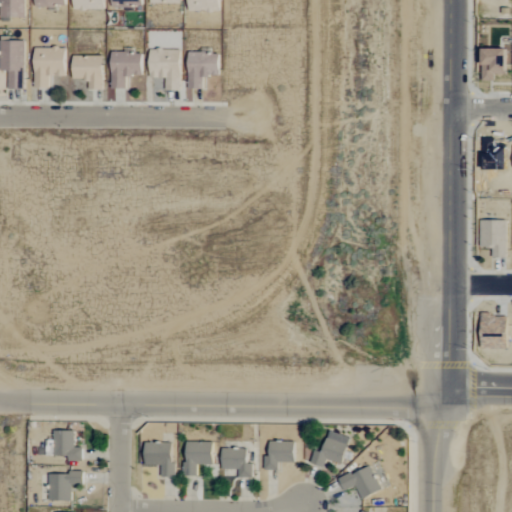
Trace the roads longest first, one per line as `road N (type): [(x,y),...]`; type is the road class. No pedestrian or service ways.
road 1 (secondary): [(432,511),(434,425),(456,364),(456,0)]
road 2 (residential): [(0,401),(412,402),(445,394)]
road 3 (residential): [(227,115),(0,114)]
road 4 (residential): [(122,509),(309,507)]
